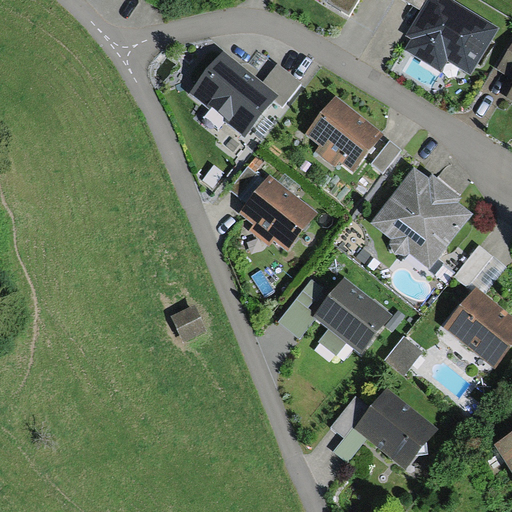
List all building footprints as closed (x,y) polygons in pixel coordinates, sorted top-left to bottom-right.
[(357,0),(311,0),(346,20),(357,0)] [(462,74),(487,34),(433,0),(432,0),(407,40),(462,74)] [(511,102),(511,55),(502,72),(511,78),(511,93),(508,100),(511,102)] [(222,61),(192,98),(240,137),(248,126),(257,134),(295,88),(273,70),(257,90),(222,61)] [(374,138),(332,106),(307,139),(349,171),(374,138)] [(394,151),(385,144),(368,169),(377,176),(394,151)] [(242,170),(224,192),(234,200),(252,179),(242,170)] [(408,177),(370,227),(423,267),(461,216),(408,177)] [(306,217),(265,184),(239,216),(281,249),(306,217)] [(464,269),(488,292),(509,271),(485,248),(464,269)] [(387,318),(341,283),(314,319),(360,354),(387,318)] [(511,336),(511,327),(470,297),(445,331),(491,365),(511,336)] [(180,341),(198,334),(190,315),(172,322),(180,341)] [(415,352),(397,341),(382,364),(400,376),(415,352)] [(428,435),(382,395),(365,415),(351,402),(327,430),(340,442),(352,428),(399,469),(428,435)] [(511,441),(493,454),(511,481),(511,441)]
